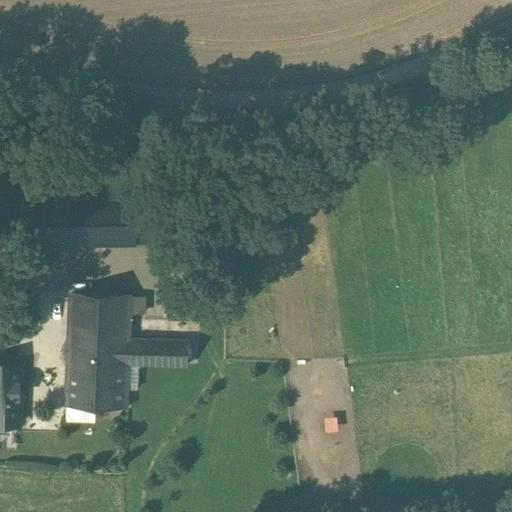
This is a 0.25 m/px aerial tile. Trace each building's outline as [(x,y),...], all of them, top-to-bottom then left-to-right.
[(64,182),(38,182),(38,199),(64,199),(64,182)] [(136,182),(64,182),(64,199),(136,198),(136,182)] [(38,199),(37,199),(37,221),(36,243),(137,243),(136,200),(136,198),(64,199),(38,199)] [(163,199),(136,200),(137,243),(163,242),(163,199)] [(37,221),(25,221),(24,244),(36,243),(37,221)] [(130,295),(71,293),(66,404),(127,406),(130,295)] [(143,295),(130,295),(130,312),(142,313),(143,295)] [(20,363),(0,362),(0,423),(18,424),(20,363)]
